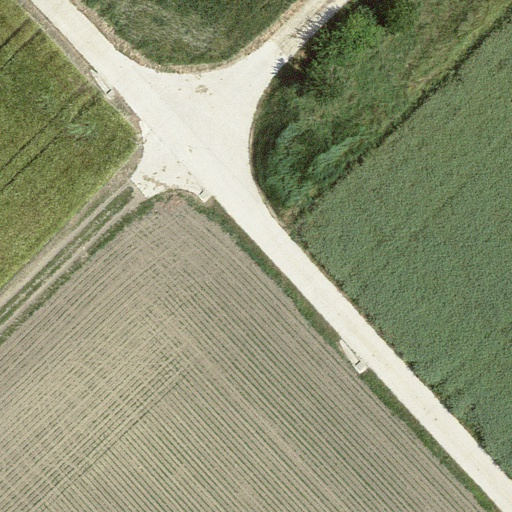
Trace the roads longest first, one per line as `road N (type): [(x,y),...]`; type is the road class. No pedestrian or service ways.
road 1 (track): [(511,500),(189,135),(54,0)]
road 2 (track): [(0,317),(189,135)]
